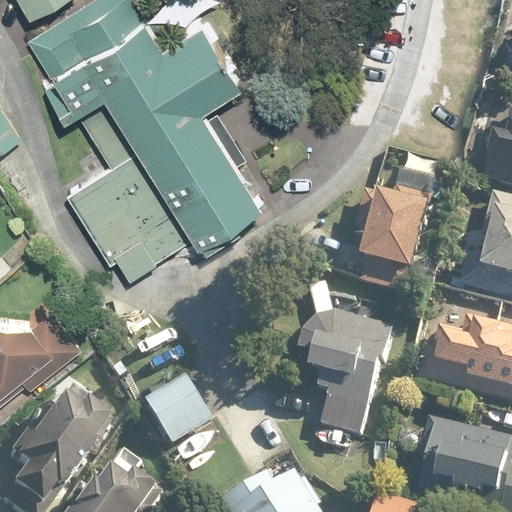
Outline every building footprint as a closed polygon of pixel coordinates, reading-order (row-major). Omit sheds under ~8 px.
[(65,109),(92,92),(124,144),(63,182),(123,277),(255,195),(196,102),(243,74),(202,8),(171,27),(154,0),(85,0),(33,33),(59,75),(48,82),(65,109)] [(0,146),(19,134),(0,106),(0,146)] [(478,183),(511,191),(511,110),(497,106),(478,183)] [(411,280),(432,203),(390,192),(387,203),(368,198),(355,242),(367,246),(361,266),(411,280)] [(511,200),(496,197),(494,208),(472,203),(468,221),(490,226),(487,237),(462,231),(457,253),(471,257),(464,289),(511,300),(511,200)] [(49,309),(30,324),(0,318),(0,393),(48,354),(57,366),(80,347),(49,309)] [(314,309),(300,355),(312,359),(307,376),(321,380),(316,394),(330,398),(320,429),(361,442),(394,334),(314,309)] [(511,332),(434,314),(418,385),(511,406),(511,332)] [(186,379),(143,403),(171,451),(213,427),(186,379)] [(47,511),(110,423),(66,392),(49,416),(42,411),(4,465),(20,476),(1,503),(14,511),(47,511)] [(511,511),(511,442),(429,422),(419,462),(428,464),(420,497),(460,507),(462,499),(506,509),(504,511),(511,511)] [(148,472),(124,456),(100,493),(92,487),(74,511),(144,511),(157,494),(141,483),(148,472)] [(313,511),(289,472),(224,511),(313,511)] [(419,511),(420,511),(377,499),(373,511),(419,511)]
